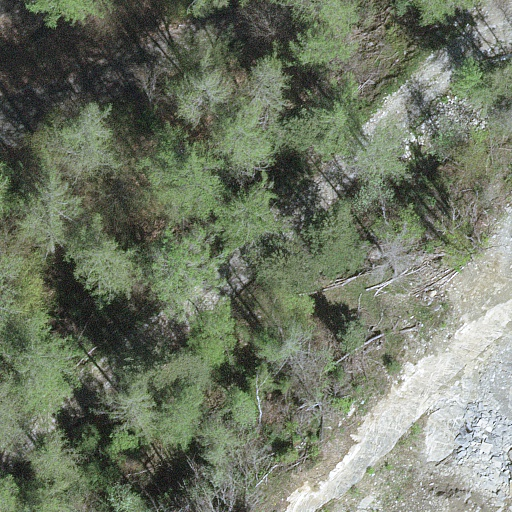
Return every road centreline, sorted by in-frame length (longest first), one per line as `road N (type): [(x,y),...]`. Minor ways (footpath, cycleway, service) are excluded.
road 1 (track): [(0,472),(137,362),(488,34),(511,22)]
road 2 (track): [(0,127),(268,0)]
